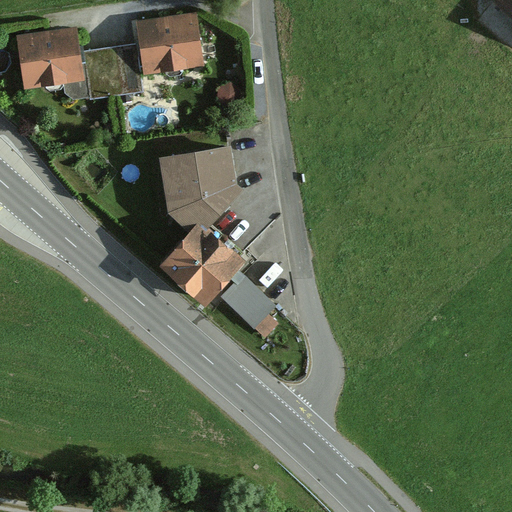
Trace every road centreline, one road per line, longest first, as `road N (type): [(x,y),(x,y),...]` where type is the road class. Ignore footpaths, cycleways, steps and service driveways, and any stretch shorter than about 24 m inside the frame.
road 1 (residential): [(265,0),(303,278),(327,367),(322,392),(294,433)]
road 2 (secondary): [(0,179),(294,433)]
road 3 (unknown): [(266,8),(84,16)]
